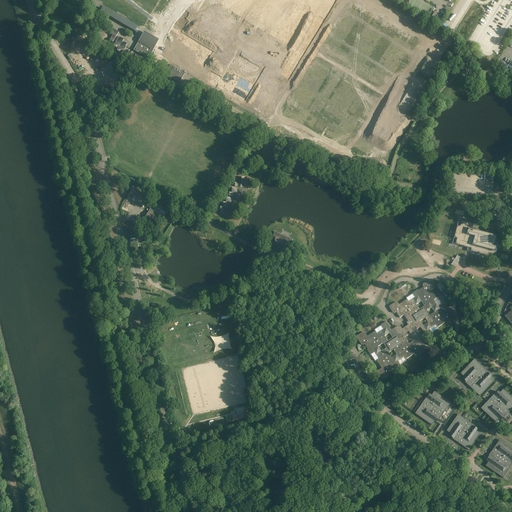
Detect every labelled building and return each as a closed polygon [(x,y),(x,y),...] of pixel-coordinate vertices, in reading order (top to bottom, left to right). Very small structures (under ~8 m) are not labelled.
[(136,32),(138,27),(103,7),(100,11),(136,32)] [(113,35),(110,40),(113,42),(119,32),(113,29),(110,34),(113,35)] [(134,50),(151,60),(154,55),(152,53),(158,42),(144,33),(134,50)] [(117,51),(122,54),(127,47),(126,46),(127,44),(123,42),(124,40),(119,37),(114,44),(115,45),(114,46),(118,49),(117,51)] [(164,74),(179,83),(185,74),(170,65),(164,74)] [(235,183),(235,187),(246,188),(248,178),(242,177),(241,184),(235,183)] [(220,208),(220,213),(228,215),(228,214),(230,215),(231,209),(233,210),(234,205),(236,205),(237,200),(239,200),(240,195),(242,195),(243,189),(238,189),(234,188),(232,188),(231,193),(229,193),(229,198),(226,198),(226,203),(223,203),(223,208),(220,208)] [(159,227),(164,218),(168,209),(154,202),(144,220),(159,227)] [(494,218),(500,209),(496,206),(490,215),(494,218)] [(495,242),(497,237),(472,230),(474,224),(462,221),(460,227),(457,226),(454,238),(457,239),(455,245),(471,249),(471,252),(489,257),(489,254),(495,255),(498,243),(495,242)] [(278,250),(278,251),(285,254),(289,244),(290,245),(292,240),(275,233),(273,237),(275,239),(271,248),(278,250)] [(455,268),(461,258),(457,256),(451,265),(455,268)] [(368,337),(365,333),(363,332),(357,337),(357,338),(362,345),(363,346),(365,345),(368,350),(367,350),(371,356),(375,353),(380,360),(377,362),(382,370),(378,373),(378,374),(382,380),(383,381),(390,376),(391,374),(390,373),(395,369),(395,370),(401,367),(398,363),(404,358),(406,361),(414,355),(415,358),(417,358),(423,354),(424,352),(419,346),(417,348),(413,342),(409,345),(405,339),(408,336),(406,334),(409,332),(410,334),(412,332),(411,330),(415,328),(417,330),(420,328),(427,338),(432,335),(430,330),(436,326),(438,329),(446,324),(447,325),(449,326),(455,321),(455,320),(452,315),(450,314),(448,315),(445,310),(446,310),(442,304),(438,307),(434,301),(436,299),(431,291),(434,289),(434,288),(430,281),(428,281),(423,285),(423,286),(424,288),(418,291),(418,290),(413,294),(415,298),(409,302),(407,300),(399,305),(398,302),(396,302),(390,306),(390,308),(394,314),(396,312),(400,318),(404,315),(408,321),(407,323),(409,325),(403,329),(401,327),(393,332),(386,322),(381,326),(384,330),(377,334),(376,331),(368,337)] [(492,376),(474,359),(461,374),(464,377),(462,379),(465,382),(480,396),(494,382),(490,378),(492,376)] [(503,418),(511,409),(511,397),(503,389),(500,393),(498,391),(496,394),(495,394),(481,409),(496,423),(499,419),(501,421),(503,418)] [(451,403),(434,392),(432,395),(430,394),(428,398),(427,397),(415,414),(432,425),(434,422),(436,423),(439,420),(451,403)] [(237,414),(231,416),(233,421),(250,417),(247,407),(236,410),(237,414)] [(475,426),(458,415),(447,432),(451,434),(449,436),(469,451),(480,434),(476,432),(478,429),(474,427),(475,426)] [(511,448),(500,440),(488,457),(489,457),(487,460),(489,461),(486,466),(503,478),(511,465),(511,448)] [(466,476),(467,475),(469,476),(472,473),(471,472),(466,468),(463,472),(464,472),(463,473),(466,476)] [(475,484),(477,485),(479,482),(478,481),(478,480),(474,477),(473,477),(472,477),(470,480),(471,481),(475,484)]
